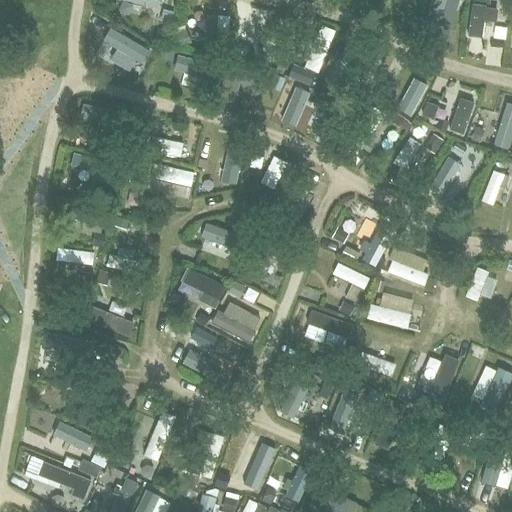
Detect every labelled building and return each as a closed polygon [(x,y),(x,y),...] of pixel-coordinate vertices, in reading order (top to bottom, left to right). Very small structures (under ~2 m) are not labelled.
[(497,38),(502,1),(496,0),(486,0),(482,36),(497,38)] [(133,28),(128,39),(156,52),(161,41),(133,28)] [(189,58),(204,64),(209,52),(193,46),(189,58)] [(429,107),(442,79),(429,73),(416,101),(429,107)] [(468,114),(480,119),(491,90),(478,85),(468,114)] [(463,91),(460,109),(470,110),(473,92),(463,91)] [(364,134),(374,143),(399,115),(389,106),(364,134)] [(486,121),(498,125),(502,113),(489,109),(486,121)] [(408,157),(419,164),(435,138),(424,131),(408,157)] [(169,147),(188,148),(189,135),(170,135),(169,147)] [(461,151),(446,181),(459,187),(473,157),(461,151)] [(246,173),(247,154),(233,153),(231,172),(246,173)] [(171,160),(169,176),(207,181),(210,165),(171,160)] [(508,200),(511,189),(511,165),(507,164),(496,195),(508,200)] [(230,247),(233,239),(241,243),(248,226),(228,219),(219,243),(230,247)] [(387,228),(374,252),(390,260),(402,236),(387,228)] [(439,281),(444,268),(405,254),(400,267),(439,281)] [(351,258),(346,269),(380,283),(384,271),(351,258)] [(234,291),(239,279),(204,263),(199,274),(234,291)] [(395,301),(420,305),(422,295),(397,290),(395,301)] [(263,336),(276,315),(242,295),(230,317),(263,336)] [(383,302),(382,315),(423,319),(425,306),(383,302)] [(113,317),(141,330),(147,317),(119,304),(113,317)] [(96,347),(97,335),(70,331),(68,342),(96,347)] [(376,347),(373,358),(405,368),(409,357),(376,347)] [(449,358),(448,368),(465,371),(467,360),(449,358)] [(213,469),(225,473),(239,432),(227,428),(213,469)] [(261,481),(273,485),(287,445),(269,439),(263,459),(268,461),(261,481)] [(70,494),(83,499),(91,479),(42,459),(36,474),(49,479),(72,488),(70,494)] [(314,463),(300,490),(313,497),(326,469),(314,463)] [(351,511),(355,504),(332,493),(331,494),(320,489),(315,500),(326,505),(322,511),(351,511)]
